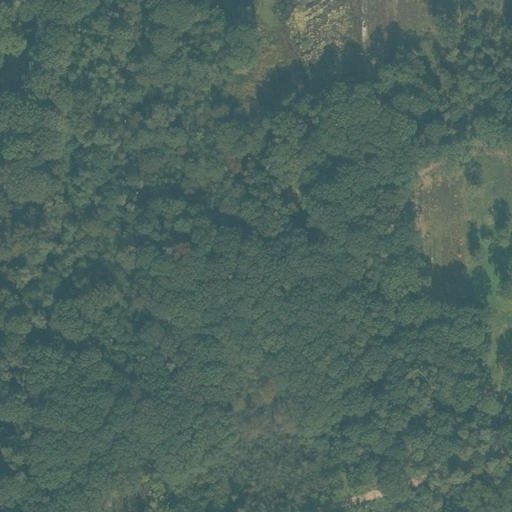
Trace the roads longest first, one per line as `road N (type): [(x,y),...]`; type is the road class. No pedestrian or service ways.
road 1 (track): [(314,511),(511,448)]
road 2 (track): [(77,301),(244,228)]
road 3 (track): [(41,511),(0,370)]
